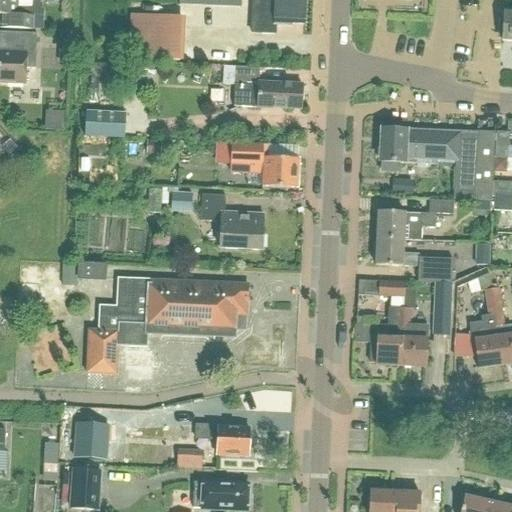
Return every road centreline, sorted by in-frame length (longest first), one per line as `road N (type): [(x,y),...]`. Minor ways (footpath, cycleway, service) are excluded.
road 1 (residential): [(319,463),(456,470),(460,393),(324,391)]
road 2 (tertiary): [(324,391),(336,72)]
